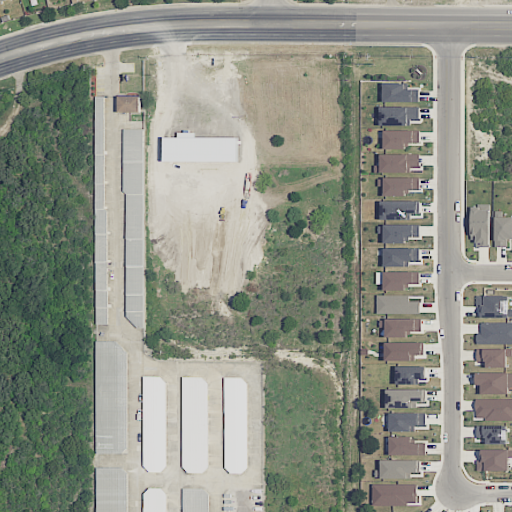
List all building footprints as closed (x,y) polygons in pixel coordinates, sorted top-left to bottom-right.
[(154,66),(159,66),(162,89),(157,90),(154,66)] [(384,102),(419,102),(419,92),(405,92),(405,82),(384,81),(384,102)] [(140,96),(118,96),(118,112),(140,112),(140,96)] [(96,323),(106,323),(106,97),(95,97),(96,323)] [(419,107),(380,107),(381,126),(411,125),(411,120),(420,120),(419,107)] [(144,129),(125,129),(125,325),(144,325),(144,129)] [(420,130),(384,131),(385,150),(408,149),(408,144),(420,143),(420,130)] [(381,174),(411,173),(411,167),(420,167),(420,154),(380,155),(381,174)] [(384,196),(408,196),(408,191),(420,191),(420,177),(378,178),(379,186),(384,186),(384,196)] [(418,201),(381,202),(381,220),(419,219),(418,201)] [(472,247),(490,247),(490,208),(473,207),(472,247)] [(495,247),(507,247),(508,239),(511,238),(511,217),(495,217),(495,247)] [(379,234),(384,234),(385,242),(420,241),(420,224),(379,225),(379,234)] [(384,266),(419,267),(419,248),(385,248),(384,266)] [(384,272),(384,290),(409,290),(409,284),(420,284),(420,272),(384,272)] [(409,295),(377,296),(377,314),(420,313),(420,301),(409,301),(409,295)] [(482,318),(511,317),(511,308),(509,309),(509,296),(477,296),(477,307),(482,307),(482,318)] [(407,337),(407,331),(422,331),(422,319),(386,319),(387,338),(407,337)] [(511,323),(482,322),(481,333),(477,333),(477,343),(511,344),(511,323)] [(126,341),(95,341),(95,453),(126,453),(126,341)] [(424,342),(385,343),(386,361),(416,361),(415,355),(424,355),(424,342)] [(507,350),(477,349),(477,362),(485,362),(485,368),(507,368),(507,350)] [(426,366),(396,367),(397,385),(419,384),(419,378),(426,378),(426,366)] [(478,395),(509,394),(509,388),(511,387),(511,372),(477,373),(478,395)] [(143,471),(166,471),(166,377),(143,377),(143,471)] [(183,378),(182,472),(208,472),(208,378),(183,378)] [(224,473),(248,473),(248,378),(224,378),(224,473)] [(425,389),(387,390),(387,408),(416,408),(416,403),(425,402),(425,389)] [(511,420),(511,399),(476,399),(476,419),(511,420)] [(390,431),(415,432),(415,426),(426,427),(426,413),(390,413),(390,431)] [(507,425),(477,426),(477,439),(485,439),(485,444),(508,444),(507,425)] [(426,455),(426,441),(411,441),(411,437),(390,437),(390,455),(426,455)] [(509,458),(511,457),(511,449),(481,450),(482,460),(477,461),(477,471),(509,470),(509,458)] [(411,479),(411,473),(420,473),(420,460),(381,461),(382,479),(411,479)] [(127,511),(127,467),(96,467),(96,511),(127,511)] [(418,485),(373,484),(373,505),(418,505),(418,485)] [(166,511),(166,488),(143,488),(143,511),(166,511)] [(183,511),(208,511),(208,488),(183,488),(183,511)]
